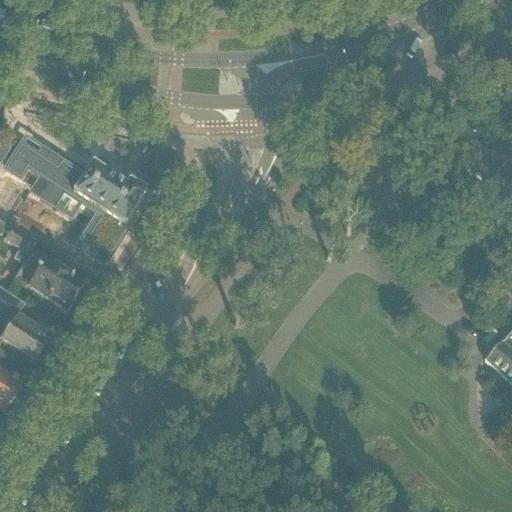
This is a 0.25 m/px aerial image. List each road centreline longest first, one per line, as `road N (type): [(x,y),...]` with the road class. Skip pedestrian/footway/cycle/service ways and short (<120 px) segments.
road 1 (residential): [(43,511),(179,290)]
road 2 (secondary): [(246,61),(112,56),(0,27)]
road 3 (secondary): [(0,62),(108,89),(230,103)]
road 4 (secondary): [(456,0),(378,35),(246,61)]
road 5 (secondary): [(319,94),(411,68),(511,12)]
road 6 (residential): [(230,103),(231,162),(179,290)]
road 7 (residential): [(179,290),(273,159)]
